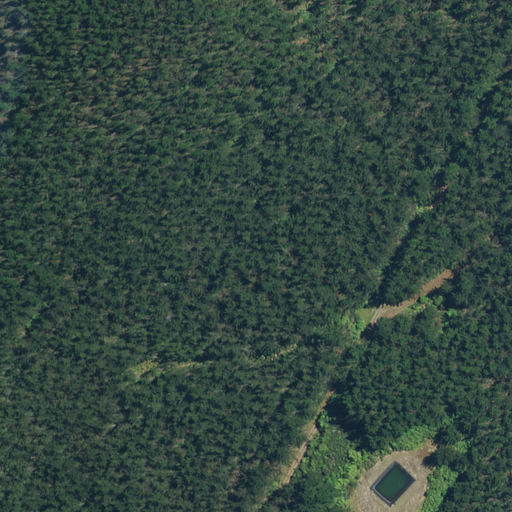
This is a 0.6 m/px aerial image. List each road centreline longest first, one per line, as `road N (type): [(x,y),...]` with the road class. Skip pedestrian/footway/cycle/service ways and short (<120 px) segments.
road 1 (track): [(267,511),(511,66)]
road 2 (track): [(381,302),(412,298),(511,226)]
